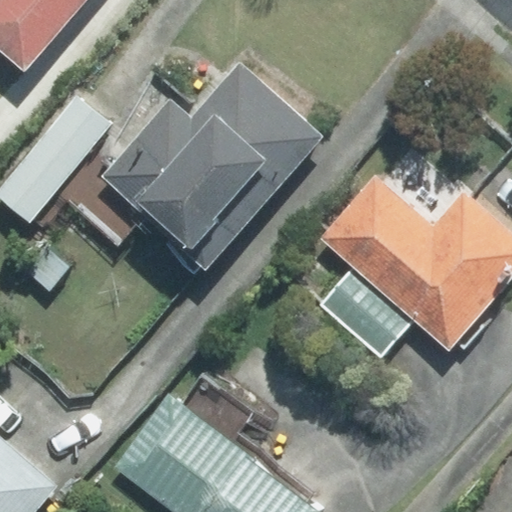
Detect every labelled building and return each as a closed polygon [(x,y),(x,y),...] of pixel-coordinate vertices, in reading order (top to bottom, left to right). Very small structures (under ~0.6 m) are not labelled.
[(0,0),(0,28),(39,63),(95,0),(0,0)] [(199,101),(186,90),(81,208),(118,241),(149,206),(217,265),(331,136),(239,56),(199,101)] [(115,123),(77,93),(2,189),(40,219),(115,123)] [(362,261),(320,306),(380,361),(422,316),(455,346),(511,283),(511,221),(470,182),(438,217),(389,171),(332,233),(362,261)] [(319,511),(328,501),(177,391),(124,464),(189,511),(319,511)] [(0,511),(40,511),(68,480),(0,422),(0,511)]
